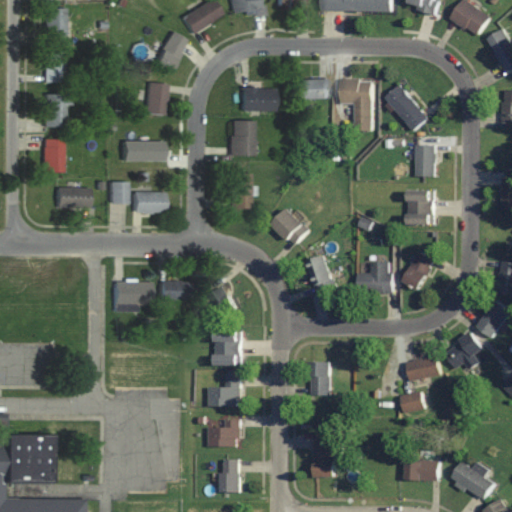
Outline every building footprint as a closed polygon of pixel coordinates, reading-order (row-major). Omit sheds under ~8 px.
[(222,17),(213,0),(211,0),(181,15),(190,33),(222,17)] [(261,0),(226,0),(248,18),(262,0),(261,0)] [(277,0),(278,9),(305,9),(304,0),(277,0)] [(323,0),(323,10),(393,10),(393,0),(323,0)] [(441,0),(411,0),(409,5),(436,15),(441,0)] [(492,17),(467,0),(464,0),(452,18),(479,36),(492,17)] [(42,8),(42,41),(66,41),(66,8),(42,8)] [(490,37),(509,74),(511,71),(511,38),(507,29),(490,37)] [(151,64),(167,73),(186,40),(171,31),(151,64)] [(43,82),(63,82),(63,48),(43,48),(43,82)] [(327,79),(297,79),(297,99),(327,99),(327,79)] [(374,79),(343,79),(343,103),(356,103),(356,130),(374,130),(374,79)] [(166,83),(147,82),(145,113),(164,115),(166,83)] [(430,119),(404,84),(388,96),(415,131),(430,119)] [(273,116),(273,88),(241,88),(241,116),(273,116)] [(503,121),(511,121),(511,89),(503,90),(503,121)] [(43,94),(43,127),(64,127),(64,105),(69,105),(69,94),(43,94)] [(253,121),(229,121),(229,156),(253,156),(253,121)] [(63,171),(63,138),(42,138),(42,171),(63,171)] [(418,145),(418,176),(437,176),(437,145),(418,145)] [(228,208),(250,208),(250,173),(228,173),(228,208)] [(511,177),(503,178),(503,210),(511,209),(511,177)] [(108,181),(108,203),(126,203),(126,181),(108,181)] [(55,206),(88,206),(88,186),(55,186),(55,206)] [(437,225),(437,190),(410,190),(410,225),(437,225)] [(163,212),(163,191),(132,191),(132,212),(163,212)] [(273,225),(295,246),(311,230),(289,208),(273,225)] [(437,261),(421,252),(405,282),(421,291),(437,261)] [(337,287),(326,255),(309,260),(319,293),(337,287)] [(499,291),(511,293),(511,262),(504,261),(499,291)] [(394,293),(394,262),(373,262),(373,273),(360,273),(360,293),(394,293)] [(150,280),(113,281),(113,304),(151,304),(150,280)] [(192,280),(159,280),(159,299),(192,299),(192,280)] [(237,310),(226,286),(211,293),(222,317),(237,310)] [(511,311),(511,309),(497,300),(479,327),(495,337),(511,311)] [(243,365),(243,331),(217,331),(217,365),(243,365)] [(476,355),(486,348),(474,332),(447,352),(459,369),(466,363),(471,371),(482,363),(476,355)] [(442,376),(439,356),(408,362),(412,381),(442,376)] [(311,395),(332,395),(332,362),(311,362),(311,395)] [(243,374),(228,374),(228,387),(211,387),(211,406),(243,406),(243,374)] [(407,413),(426,408),(422,392),(403,397),(407,413)] [(242,420),(219,420),(219,427),(210,427),(210,447),(242,447),(242,420)] [(338,478),(338,466),(343,466),(343,441),(336,441),(336,432),(316,432),(316,478),(338,478)] [(50,435),(0,433),(0,511),(83,511),(84,499),(4,497),(4,482),(49,483),(50,435)] [(224,492),(243,492),(243,460),(224,460),(224,492)] [(408,461),(408,481),(441,481),(441,461),(408,461)] [(491,471),(480,461),(474,469),(466,462),(454,476),(483,501),(497,484),(487,475),(491,471)] [(487,509),(488,511),(511,511),(504,499),(487,509)]
